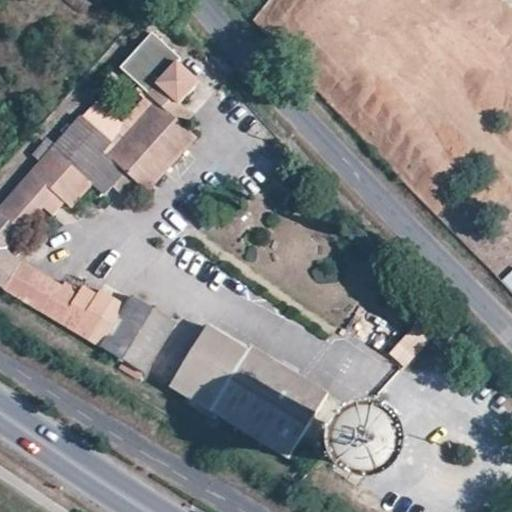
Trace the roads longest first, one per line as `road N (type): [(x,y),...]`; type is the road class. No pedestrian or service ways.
road 1 (unclassified): [(511,343),(203,0)]
road 2 (primary): [(0,410),(143,511)]
